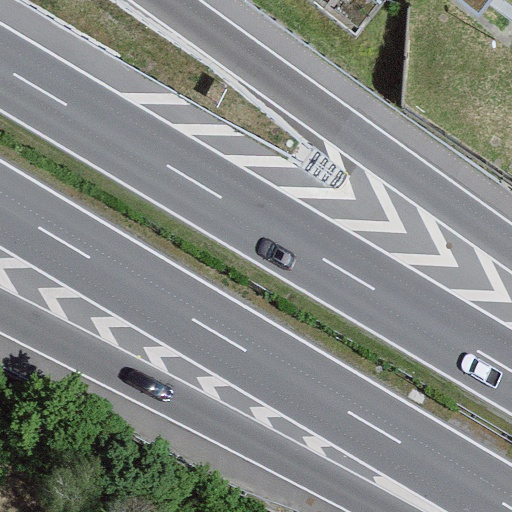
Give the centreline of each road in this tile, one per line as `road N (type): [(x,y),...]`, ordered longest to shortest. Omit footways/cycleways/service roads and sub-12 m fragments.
road 1 (motorway): [(511,371),(0,66)]
road 2 (motorway): [(0,204),(511,509)]
road 3 (motorway): [(0,309),(392,511)]
road 4 (motorway): [(511,248),(164,0)]
road 5 (residential): [(511,392),(435,511)]
